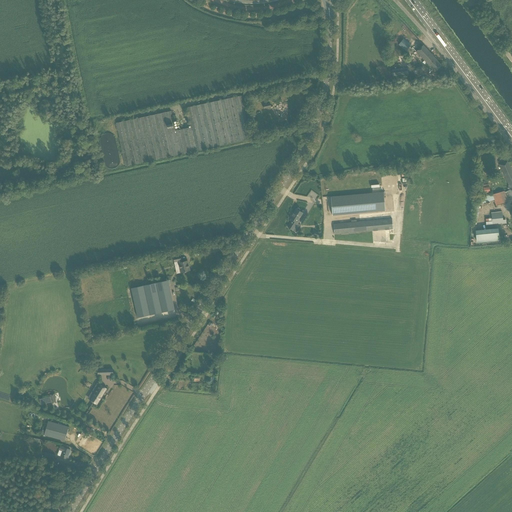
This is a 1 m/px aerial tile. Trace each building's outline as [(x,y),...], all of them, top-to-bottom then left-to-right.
[(401,40),(406,34),(401,31),(397,36),(401,40)] [(403,39),(398,45),(406,51),(411,45),(403,39)] [(423,45),(416,52),(418,54),(424,60),(426,63),(424,65),(427,69),(429,67),(434,72),(438,69),(441,66),(431,54),(423,45)] [(408,68),(392,69),(393,76),(408,74),(408,68)] [(171,111),(116,122),(121,147),(122,151),(125,165),(246,139),(251,138),(242,95),(237,96),(187,107),(191,126),(179,129),(178,127),(175,128),(171,111)] [(287,112),(285,103),(273,106),(275,114),(276,114),(278,122),(286,120),(284,112),(287,112)] [(120,161),(120,159),(116,140),(115,138),(115,137),(114,136),(112,134),(111,134),(108,133),(106,133),(104,134),(103,135),(102,136),(101,137),(100,139),(100,141),(100,142),(104,162),(105,164),(106,165),(106,166),(108,168),(109,169),(111,169),(113,169),(116,168),(118,166),(119,165),(120,162),(120,161)] [(502,163),(499,164),(503,173),(507,183),(509,187),(511,190),(507,191),(511,200),(511,199),(511,172),(507,161),(502,163)] [(489,184),(479,186),(480,194),(490,192),(489,184)] [(497,193),(493,194),(494,199),(496,205),(500,204),(507,202),(504,191),(497,193)] [(371,193),(330,197),(332,216),(373,212),(385,211),(383,192),(371,193)] [(291,215),(289,218),(292,220),(287,227),(293,230),(297,223),(298,223),(300,220),(298,219),(302,213),(299,211),(300,210),(297,208),(297,209),(296,209),(292,215),(291,215)] [(493,222),(486,222),(486,225),(506,223),(506,220),(503,221),(502,219),(502,211),(496,212),(491,213),(493,222)] [(392,219),(333,224),(334,234),(393,229),(392,219)] [(477,241),(499,239),(498,229),(476,231),(477,241)] [(317,232),(313,230),(311,235),(316,237),(320,238),(322,233),(317,232)] [(180,256),(175,257),(175,256),(173,257),(174,263),(177,262),(178,265),(179,268),(180,268),(181,273),(190,271),(187,261),(182,262),(180,256)] [(168,280),(163,281),(131,288),(138,318),(149,315),(174,310),(169,285),(168,280)] [(89,400),(97,405),(107,389),(99,384),(97,383),(90,394),(92,396),(89,400)] [(68,427),(63,425),(48,421),(44,435),(64,441),(68,427)] [(62,451),(60,457),(67,459),(70,450),(60,446),(59,450),(62,451)]
